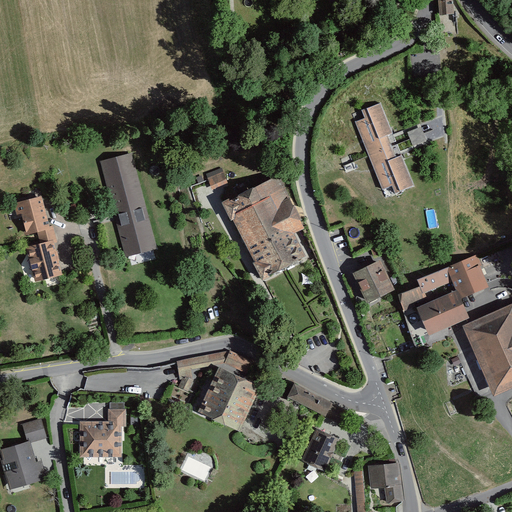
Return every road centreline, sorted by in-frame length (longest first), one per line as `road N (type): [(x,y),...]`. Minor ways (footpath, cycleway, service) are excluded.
road 1 (residential): [(382,401),(303,180),(301,141),(324,88),(412,35),(428,0)]
road 2 (residential): [(0,377),(230,343),(342,398),(382,401)]
